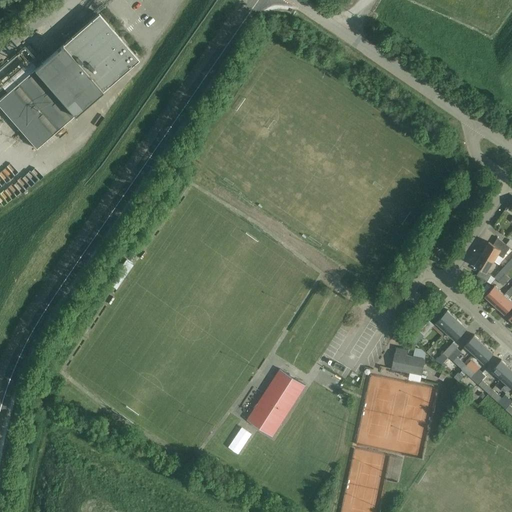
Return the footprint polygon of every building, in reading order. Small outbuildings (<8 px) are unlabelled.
[(0,83),(8,92),(0,98),(0,106),(36,148),(139,59),(99,13),(36,67),(28,57),(0,81),(0,83)] [(37,173),(46,165),(40,159),(31,167),(37,173)] [(490,243),(482,254),(494,262),(495,261),(500,265),(504,259),(510,249),(500,240),(499,239),(495,246),(490,243)] [(491,275),(487,273),(494,262),(482,254),(475,265),(481,269),(477,276),(487,282),(491,275)] [(506,275),(508,273),(504,268),(495,278),(499,282),(506,275)] [(506,275),(499,282),(503,286),(510,279),(506,275)] [(495,305),(505,295),(495,286),(485,296),(495,305)] [(511,287),(505,295),(495,305),(505,314),(511,306),(511,301),(509,299),(511,295),(511,287)] [(446,332),(457,320),(448,311),(436,323),(446,332)] [(457,320),(446,332),(456,341),(467,328),(457,320)] [(417,344),(425,336),(435,325),(430,321),(420,332),(418,330),(411,338),(417,344)] [(475,354),(484,344),(475,335),(466,345),(475,354)] [(448,357),(458,347),(454,343),(437,361),(444,367),(447,364),(444,362),(448,357)] [(484,344),(475,354),(485,363),(494,353),(484,344)] [(413,357),(408,356),(409,350),(397,347),(392,369),(409,372),(408,379),(420,382),(426,355),(414,352),(413,357)] [(462,369),(466,364),(458,356),(462,351),(458,347),(448,357),(449,357),(462,369)] [(502,379),(511,369),(502,360),(492,371),(502,379)] [(480,369),(476,373),(466,364),(462,369),(475,381),(484,372),(480,369)] [(269,395),(265,393),(251,414),(270,427),(267,432),(273,436),(306,385),(280,369),(273,380),(277,382),(269,395)] [(511,369),(502,379),(506,383),(501,389),(507,394),(511,387),(511,369)] [(459,381),(463,377),(458,372),(454,377),(459,381)] [(483,380),(487,376),(484,372),(475,381),(479,385),(489,394),(493,389),(483,380)] [(502,406),(510,398),(506,395),(503,398),(493,389),(489,394),(502,406)] [(511,415),(511,406),(511,405),(511,403),(511,400),(510,398),(502,406),(511,415)] [(386,462),(389,451),(365,446),(367,436),(363,436),(361,444),(360,443),(357,458),(366,460),(368,452),(375,453),(373,459),(386,462)]
